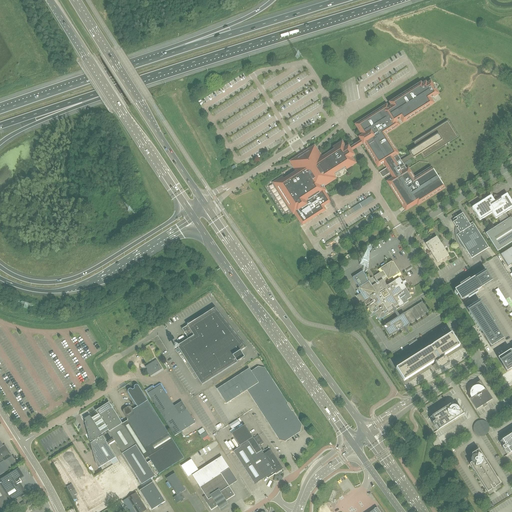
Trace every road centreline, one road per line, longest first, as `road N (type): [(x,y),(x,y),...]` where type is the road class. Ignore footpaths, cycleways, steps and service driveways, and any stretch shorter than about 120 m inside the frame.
road 1 (motorway): [(106,91),(396,0)]
road 2 (primary): [(193,217),(350,440)]
road 3 (primary): [(365,429),(207,208)]
road 4 (unclassified): [(481,359),(407,234),(511,164)]
road 5 (primary): [(49,0),(187,210)]
road 6 (primary): [(202,200),(72,0)]
road 7 (motorway): [(0,279),(33,290),(74,287),(193,217)]
road 8 (motorway): [(187,210),(60,282),(28,281),(0,266)]
road 9 (motorway): [(342,0),(166,53)]
road 10 (motorway): [(166,53),(0,110)]
road 11 (unclassified): [(21,442),(131,375)]
